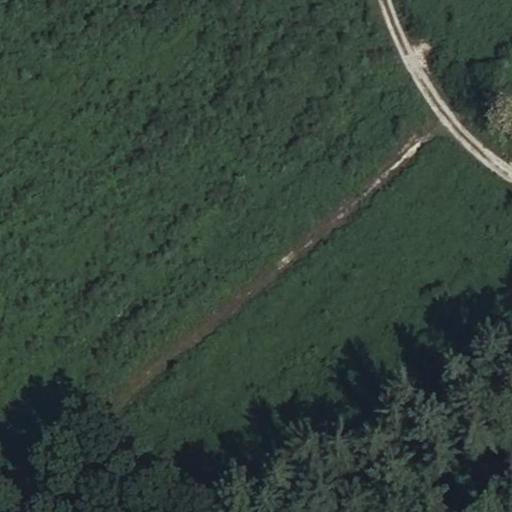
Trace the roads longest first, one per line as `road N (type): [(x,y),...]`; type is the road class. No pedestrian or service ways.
road 1 (track): [(0,464),(173,330),(315,243),(386,172),(482,109)]
road 2 (track): [(373,0),(383,35),(511,131)]
